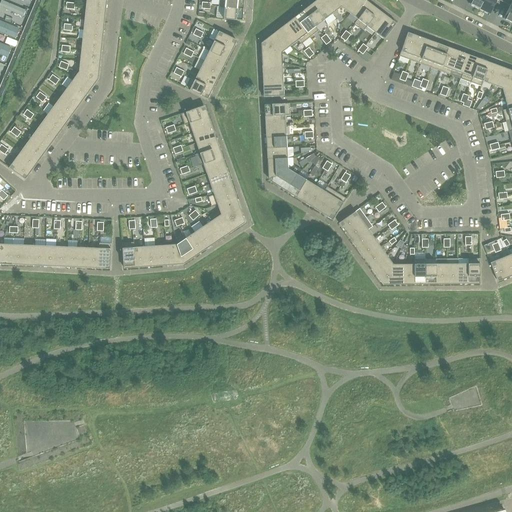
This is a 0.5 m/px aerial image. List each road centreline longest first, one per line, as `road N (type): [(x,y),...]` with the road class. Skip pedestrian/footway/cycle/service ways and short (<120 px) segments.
road 1 (residential): [(116,0),(106,87),(27,193),(116,196),(150,194),(159,184),(139,120),(147,73),(178,0)]
road 2 (residential): [(399,189),(384,166),(338,137),(331,71),(341,68),(369,88)]
road 3 (residential): [(463,145),(469,209),(415,211),(399,189)]
